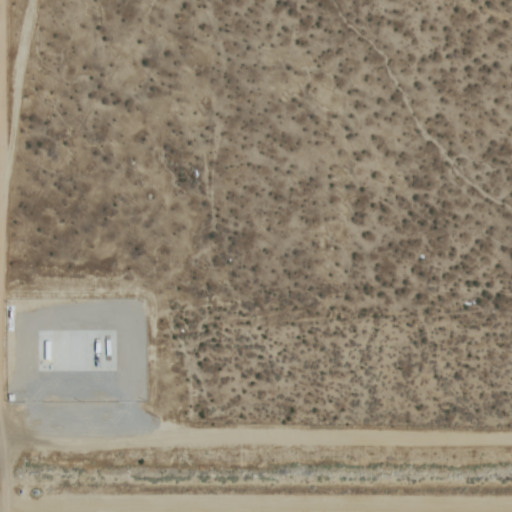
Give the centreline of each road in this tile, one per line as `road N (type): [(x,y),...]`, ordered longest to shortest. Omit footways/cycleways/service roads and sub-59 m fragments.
road 1 (track): [(511,432),(32,431),(0,422)]
road 2 (track): [(511,507),(0,510)]
road 3 (track): [(0,0),(2,423)]
